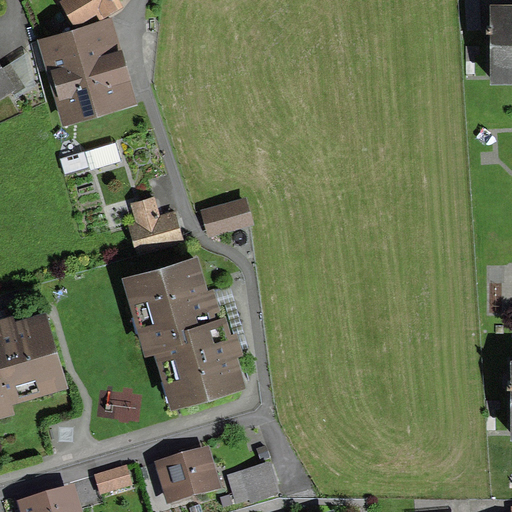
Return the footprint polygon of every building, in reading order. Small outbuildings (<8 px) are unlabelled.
[(110,0),(109,1),(108,0),(66,0),(77,19),(97,7),(101,14),(117,5),(114,0),(110,0)] [(511,4),(505,5),(505,7),(491,7),(491,79),(493,77),(511,77),(511,4)] [(50,58),(68,117),(123,100),(100,21),(42,39),(48,59),(50,58)] [(10,63),(0,69),(0,72),(9,87),(14,95),(26,87),(10,63)] [(0,92),(9,87),(0,72),(0,92)] [(62,163),(66,174),(88,167),(85,156),(79,153),(65,158),(62,163)] [(137,222),(126,226),(134,254),(173,243),(165,215),(159,216),(153,198),(132,204),(137,222)] [(206,212),(212,232),(249,221),(244,202),(206,212)] [(147,348),(163,344),(169,342),(167,336),(213,323),(209,308),(215,306),(211,291),(204,293),(194,259),(133,277),(139,297),(133,299),(138,315),(143,313),(148,331),(143,332),(147,348)] [(0,387),(2,387),(4,393),(21,388),(23,394),(39,389),(37,384),(60,377),(42,315),(12,324),(10,318),(0,320),(0,387)] [(167,336),(169,342),(163,344),(168,361),(162,363),(167,379),(172,377),(179,401),(241,383),(232,352),(238,350),(234,335),(227,336),(223,320),(213,323),(167,336)] [(0,411),(8,409),(4,393),(2,387),(0,387),(0,411)] [(199,490),(201,495),(222,489),(219,476),(213,478),(206,454),(182,461),(180,455),(168,459),(170,465),(160,468),(169,499),(199,490)] [(250,496),(252,503),(278,494),(274,478),(269,480),(265,466),(229,477),(236,501),(250,496)] [(98,476),(103,493),(129,485),(124,468),(98,476)] [(75,511),(70,494),(46,501),(44,495),(33,498),(34,504),(24,507),(25,511),(75,511)]
